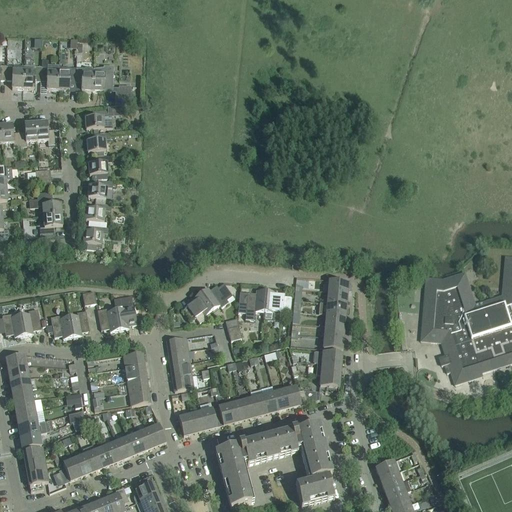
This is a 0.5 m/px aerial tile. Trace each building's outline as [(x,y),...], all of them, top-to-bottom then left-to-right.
[(23,91),(24,68),(6,68),(6,82),(12,83),(12,91),(23,91)] [(41,84),(41,69),(24,68),(23,91),(34,91),(34,83),(41,84)] [(93,93),(93,71),(85,68),(85,70),(76,70),(75,85),(81,85),(81,93),(93,93)] [(104,86),(110,86),(111,69),(103,68),(103,70),(93,71),(93,93),(104,94),(104,86)] [(58,92),(58,74),(48,74),(48,69),(41,69),(41,84),(47,84),(46,92),(58,92)] [(75,85),(76,70),(69,70),(69,75),(58,74),(58,92),(69,93),(69,85),(75,85)] [(93,120),(85,121),(86,132),(94,132),(94,135),(98,134),(98,131),(112,130),(111,119),(108,120),(107,113),(93,114),(93,120)] [(37,143),(36,125),(24,126),(25,134),(19,135),(20,150),(27,149),(26,144),(37,143)] [(47,125),(36,125),(37,143),(48,143),(48,147),(55,147),(54,132),(47,133),(47,125)] [(20,150),(19,135),(13,135),(12,127),(1,128),(2,146),(13,145),(13,150),(20,150)] [(95,143),(87,143),(88,155),(106,154),(105,143),(109,142),(109,136),(94,137),(95,143)] [(96,166),(88,166),(89,178),(100,177),(100,182),(108,181),(106,166),(111,165),(111,158),(96,160),(96,166)] [(0,170),(0,182),(5,182),(12,181),(12,170),(0,170)] [(96,201),(95,205),(105,206),(107,191),(112,191),(112,185),(98,183),(97,189),(89,188),(88,200),(96,201)] [(53,207),(52,201),(37,202),(29,202),(30,211),(38,210),(38,208),(43,208),(43,219),(61,217),(60,206),(53,207)] [(87,211),(85,223),(89,223),(89,228),(107,230),(107,224),(103,224),(104,214),(109,214),(110,208),(105,207),(105,206),(95,205),(95,212),(87,211)] [(62,229),(61,217),(43,219),(44,229),(39,230),(40,237),(54,236),(54,229),(62,229)] [(3,233),(2,222),(0,221),(0,239),(8,239),(8,232),(3,233)] [(84,234),(83,246),(87,246),(86,251),(95,252),(96,247),(101,248),(102,237),(107,237),(108,230),(93,229),(87,228),(86,234),(84,234)] [(511,259),(506,259),(502,298),(476,307),(466,275),(456,278),(443,282),(436,282),(426,281),(421,344),(431,345),(431,344),(442,345),(446,359),(441,360),(443,365),(448,363),(455,387),(483,379),(482,375),(496,371),(497,368),(507,364),(510,366),(511,365),(511,259)] [(347,296),(348,284),(329,283),(328,294),(347,296)] [(207,291),(200,296),(212,313),(219,308),(221,310),(228,305),(227,302),(232,298),(224,286),(218,290),(216,288),(213,291),(214,293),(211,295),(209,293),(207,291)] [(240,295),(238,315),(246,316),(245,322),(254,323),(255,314),(264,315),(266,294),(256,293),(256,297),(256,299),(251,299),(252,296),(240,295)] [(264,315),(263,322),(272,323),(273,318),(281,319),(282,311),(290,312),(291,300),(279,299),(279,301),(274,301),(274,298),(275,295),(266,294),(264,315)] [(346,307),(347,296),(328,294),(327,305),(346,307)] [(94,295),(88,296),(90,308),(96,307),(94,295)] [(191,307),(182,313),(190,324),(195,321),(199,326),(207,320),(205,318),(212,313),(200,296),(193,302),(194,304),(196,306),(192,309),(191,307)] [(131,299),(114,302),(116,313),(120,334),(128,332),(128,329),(127,326),(132,325),(132,328),(136,327),(133,307),(131,299)] [(345,318),(346,307),(327,305),(326,317),(345,318)] [(107,312),(97,313),(101,334),(105,333),(105,330),(109,330),(109,332),(110,335),(120,334),(116,313),(107,314),(107,312)] [(28,317),(20,318),(24,339),(33,337),(32,334),(32,332),(36,331),(37,334),(41,333),(37,313),(28,314),(28,317)] [(77,319),(69,320),(73,341),(81,339),(81,336),(80,333),(85,333),(85,335),(89,334),(86,314),(77,316),(77,319)] [(11,317),(2,319),(5,339),(10,338),(9,336),(13,335),(14,338),(14,341),(24,339),(20,318),(11,320),(11,317)] [(147,317),(137,319),(139,326),(148,325),(147,317)] [(344,330),(345,318),(326,317),(325,328),(344,330)] [(52,328),(47,329),(48,335),(53,334),(54,341),(58,340),(58,337),(62,337),(63,339),(63,342),(73,341),(69,320),(60,322),(60,319),(50,321),(52,328)] [(237,322),(225,325),(230,344),(242,341),(237,322)] [(343,341),(344,330),(325,328),(324,340),(343,341)] [(342,353),(343,341),(324,340),(323,351),(342,353)] [(187,354),(186,341),(167,344),(169,357),(187,354)] [(189,366),(187,354),(169,357),(171,369),(189,366)] [(144,368),(142,355),(124,358),(126,371),(144,368)] [(275,355),(264,357),(265,363),(276,361),(275,355)] [(340,368),(342,356),(323,355),(322,366),(340,368)] [(26,369),(24,358),(6,361),(8,373),(26,369)] [(191,379),(189,366),(171,369),(173,382),(191,379)] [(340,368),(322,366),(317,366),(316,377),(321,378),(339,379),(340,368)] [(146,380),(144,368),(126,371),(128,383),(146,380)] [(295,368),(291,369),(293,378),(300,376),(299,372),(297,373),(295,368)] [(28,381),(26,369),(8,373),(10,384),(28,381)] [(338,397),(339,379),(321,378),(320,389),(325,390),(325,396),(338,397)] [(193,391),(191,379),(173,382),(175,394),(193,391)] [(147,393),(146,380),(128,383),(129,396),(147,393)] [(30,392),(28,381),(10,384),(12,395),(30,392)] [(301,408),(297,394),(296,390),(285,393),(290,411),(301,408)] [(32,403),(30,392),(12,395),(14,406),(32,403)] [(316,394),(304,392),(297,394),(301,408),(315,404),(316,394)] [(149,406),(147,393),(129,396),(131,409),(149,406)] [(290,411),(285,393),(274,396),(279,414),(290,411)] [(80,396),(66,398),(67,408),(75,406),(81,405),(80,396)] [(279,414),(274,396),(263,398),(268,416),(279,414)] [(268,416),(263,398),(252,401),(257,419),(268,416)] [(257,419),(252,401),(241,404),(246,422),(257,419)] [(35,414),(32,403),(14,406),(16,418),(35,414)] [(246,422),(241,404),(230,407),(234,425),(246,422)] [(234,425),(230,407),(218,410),(223,428),(234,425)] [(213,412),(201,415),(206,433),(217,430),(213,412)] [(37,426),(35,414),(16,418),(18,429),(37,426)] [(206,433),(201,415),(190,417),(195,436),(206,433)] [(195,436),(190,417),(179,420),(183,439),(195,436)] [(332,477),(319,427),(318,427),(305,430),(304,426),(304,425),(290,429),(290,430),(290,429),(291,431),(297,455),(300,454),(308,482),(328,477),(328,478),(332,477)] [(39,437),(37,426),(18,429),(20,440),(39,437)] [(166,445),(159,428),(148,432),(155,449),(166,445)] [(297,455),(291,431),(242,444),(248,468),(297,455)] [(155,449),(148,432),(138,436),(145,454),(155,449)] [(145,454),(138,436),(127,440),(134,458),(145,454)] [(41,448),(39,437),(20,440),(22,452),(41,448)] [(134,458),(127,440),(116,445),(123,462),(134,458)] [(248,468),(242,444),(241,442),(242,442),(242,441),(227,445),(227,446),(228,446),(229,451),(221,453),(221,451),(219,452),(219,453),(216,454),(215,454),(230,511),(231,511),(253,505),(254,506),(254,505),(245,469),(248,468)] [(123,462),(116,445),(106,449),(113,466),(123,462)] [(82,452),(84,457),(91,475),(102,471),(95,453),(93,448),(82,452)] [(113,466),(106,449),(95,453),(102,471),(113,466)] [(43,463),(41,451),(23,455),(25,466),(43,463)] [(91,475),(84,457),(74,462),(81,479),(91,475)] [(81,479),(74,462),(63,466),(65,471),(70,484),(81,479)] [(46,474),(43,463),(25,466),(27,477),(46,474)] [(397,475),(393,464),(375,470),(379,481),(397,475)] [(70,484),(65,471),(59,474),(64,486),(70,484)] [(48,486),(46,474),(27,477),(30,495),(43,492),(42,487),(48,486)] [(401,485),(397,475),(379,481),(383,492),(401,485)] [(334,501),(328,479),(328,478),(328,477),(308,482),(295,486),(295,487),(296,487),(302,509),(301,509),(301,510),(335,501),(334,500),(334,501)] [(135,505),(140,503),(157,497),(151,481),(138,486),(140,491),(135,493),(135,496),(134,498),(133,500),(134,502),(135,505)] [(407,483),(401,485),(383,492),(387,503),(405,496),(411,494),(407,483)] [(123,491),(117,493),(122,506),(128,504),(123,491)] [(124,511),(122,506),(117,493),(113,495),(114,498),(107,501),(111,511),(124,511)] [(395,511),(409,507),(405,496),(387,503),(390,511),(395,511)] [(149,511),(161,507),(157,497),(140,503),(143,511),(149,511)] [(111,511),(107,501),(101,504),(99,500),(95,502),(99,511),(111,511)] [(99,511),(95,502),(91,503),(93,507),(86,510),(87,511),(99,511)]
